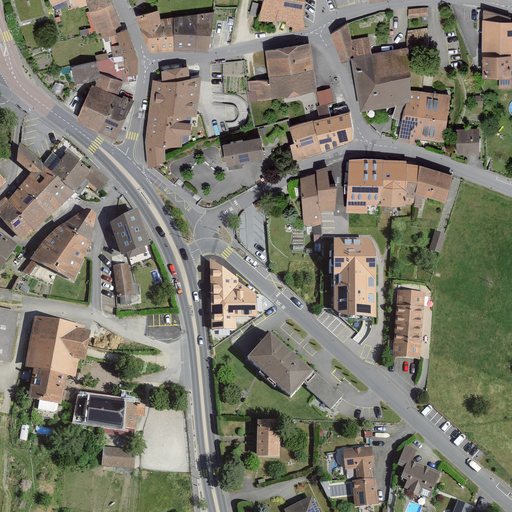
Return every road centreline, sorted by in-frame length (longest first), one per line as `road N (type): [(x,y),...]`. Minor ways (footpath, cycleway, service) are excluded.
road 1 (unclassified): [(210,245),(228,252),(511,502)]
road 2 (tertiary): [(219,511),(178,257)]
road 3 (residential): [(210,245),(213,218),(323,159),(371,143)]
road 4 (residential): [(147,61),(317,32)]
road 5 (residential): [(129,175),(99,223),(94,315)]
road 6 (residential): [(371,143),(511,189)]
road 7 (tertiary): [(119,166),(21,87)]
road 8 (residential): [(317,32),(371,143)]
